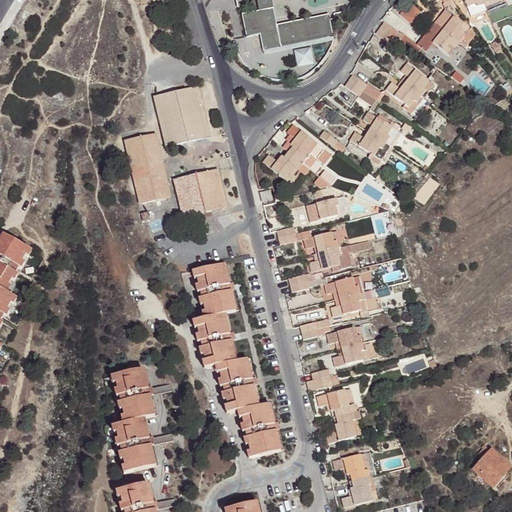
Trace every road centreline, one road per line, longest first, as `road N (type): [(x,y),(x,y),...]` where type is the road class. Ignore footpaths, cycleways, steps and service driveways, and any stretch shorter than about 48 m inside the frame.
road 1 (residential): [(212,511),(225,488),(300,469),(308,447),(245,179)]
road 2 (residential): [(386,0),(342,69),(311,95)]
